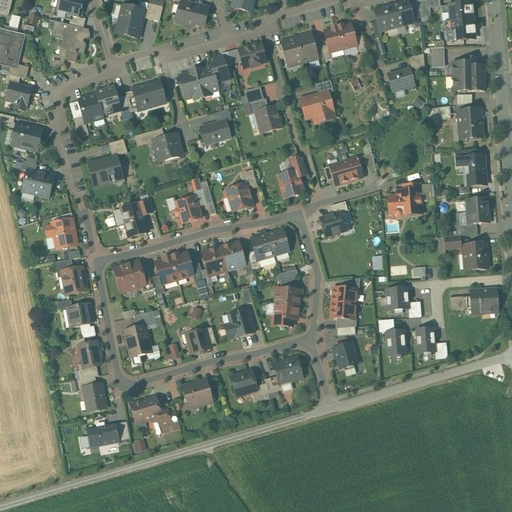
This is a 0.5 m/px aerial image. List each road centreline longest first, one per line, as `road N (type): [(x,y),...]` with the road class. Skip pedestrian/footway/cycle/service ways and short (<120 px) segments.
road 1 (unclassified): [(0,505),(328,407)]
road 2 (residential): [(312,341),(315,278),(296,212),(95,258)]
road 3 (residential): [(95,258),(123,384),(312,341)]
road 4 (residential): [(491,0),(508,205)]
road 5 (unclassified): [(328,407),(511,354)]
road 6 (residential): [(113,67),(66,80),(52,97),(82,208)]
